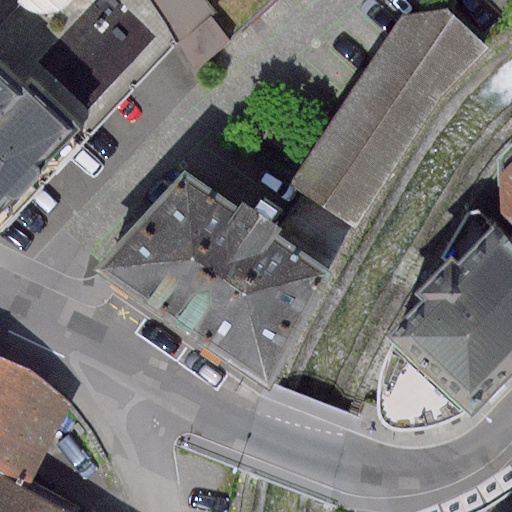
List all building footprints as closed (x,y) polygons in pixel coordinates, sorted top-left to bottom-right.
[(0,0),(0,42),(103,148),(237,18),(219,0),(0,0)] [(0,0),(0,230),(9,235),(103,148),(0,42),(0,0)] [(452,21),(405,24),(292,191),(357,245),(438,109),(489,65),(452,21)] [(357,245),(292,191),(269,228),(190,179),(102,275),(270,392),(357,245)] [(511,184),(472,222),(511,261),(511,184)] [(511,360),(511,261),(472,222),(376,355),(462,409),(511,360)] [(0,448),(45,471),(87,387),(0,344),(0,448)] [(103,511),(0,459),(0,511),(103,511)]
